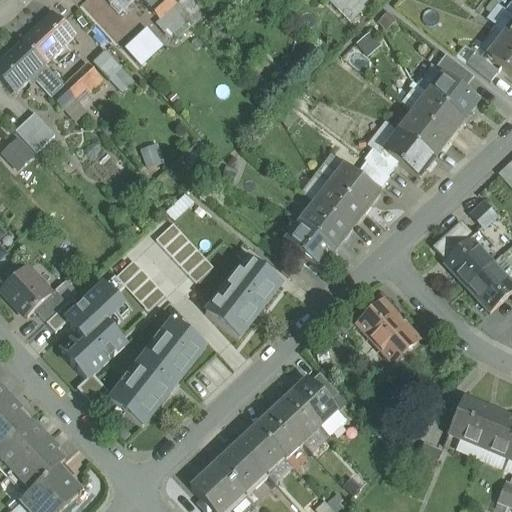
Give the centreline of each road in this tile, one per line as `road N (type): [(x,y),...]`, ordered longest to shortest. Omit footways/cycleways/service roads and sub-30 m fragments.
road 1 (residential): [(382,258),(135,490)]
road 2 (residential): [(135,490),(0,338)]
road 3 (residential): [(511,136),(382,258)]
road 4 (residential): [(382,258),(442,322),(511,366)]
